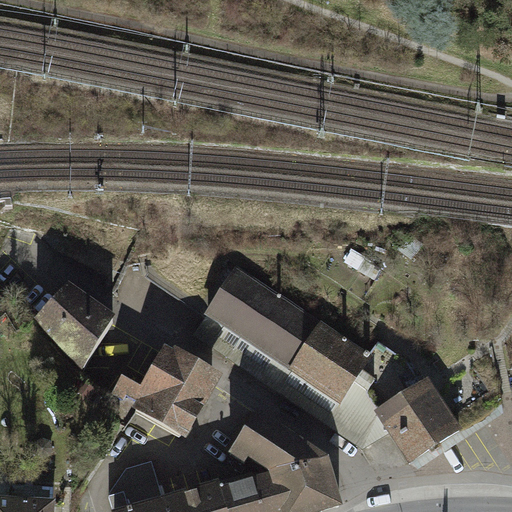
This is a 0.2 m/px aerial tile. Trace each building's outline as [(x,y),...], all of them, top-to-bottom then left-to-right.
[(208,316),(290,371),(322,323),(239,266),(206,314),(208,316)] [(116,316),(69,283),(35,320),(84,369),(116,316)] [(290,371),(208,316),(195,336),(364,450),(392,434),(377,411),(379,410),(368,391),(357,383),(342,406),(290,371)] [(372,356),(322,323),(290,371),(342,406),(357,383),(374,358),(372,356)] [(381,343),(372,356),(374,358),(357,383),(368,391),(379,410),(421,382),(409,363),(381,343)] [(173,351),(164,346),(140,387),(122,376),(110,396),(138,412),(176,434),(186,440),(223,376),(175,347),(173,351)] [(469,357),(432,381),(456,417),(493,393),(471,360),(469,357)] [(464,430),(463,427),(456,417),(432,381),(429,377),(421,382),(379,410),(377,411),(392,434),(412,464),(464,430)] [(456,417),(463,427),(495,406),(499,403),(493,393),(456,417)] [(270,470),(331,455),(259,408),(230,453),(246,463),(250,458),(270,470)] [(331,455),(270,470),(274,483),(294,490),(282,509),(282,511),(318,511),(344,504),(331,455)] [(129,505),(163,495),(159,479),(153,461),(128,469),(109,494),(109,496),(113,509),(129,505)] [(230,511),(282,511),(282,509),(294,490),(274,483),(270,470),(222,484),(230,511)] [(129,505),(113,509),(114,511),(230,511),(222,484),(221,478),(163,495),(129,505)] [(55,511),(56,499),(0,495),(0,511),(55,511)]
